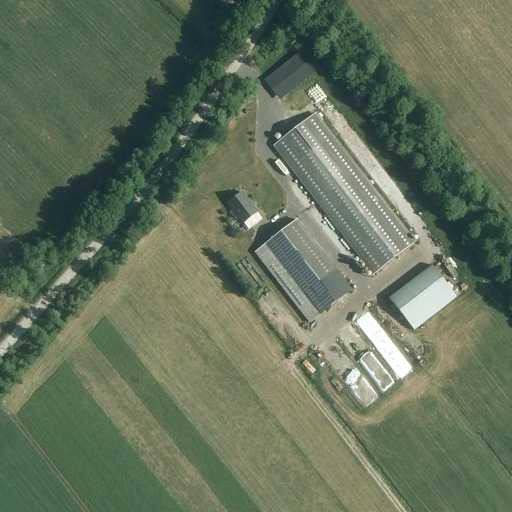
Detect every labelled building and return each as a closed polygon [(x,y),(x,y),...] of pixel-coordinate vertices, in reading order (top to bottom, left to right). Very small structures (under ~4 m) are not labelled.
[(274,146),(374,275),(414,243),(315,115),(274,146)] [(257,213),(242,193),(238,197),(236,195),(231,199),(233,201),(228,204),(233,211),(230,213),(235,220),(239,217),(244,224),(257,213)] [(297,220),(255,252),(311,324),(352,292),(297,220)] [(414,331),(420,327),(457,298),(453,293),(433,266),(390,299),(389,299),(414,331)] [(382,338),(371,347),(398,379),(409,371),(382,338)] [(365,390),(377,386),(374,377),(362,381),(365,390)]
